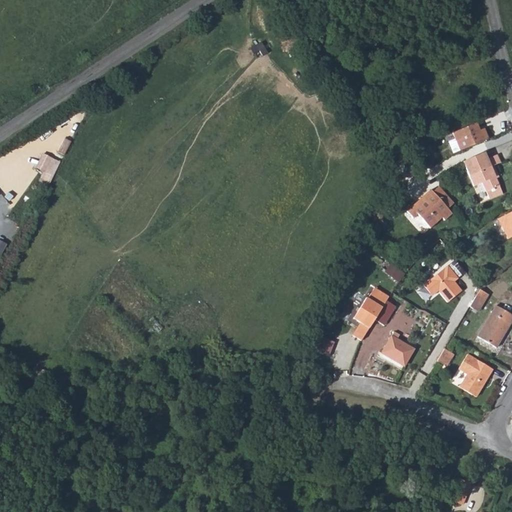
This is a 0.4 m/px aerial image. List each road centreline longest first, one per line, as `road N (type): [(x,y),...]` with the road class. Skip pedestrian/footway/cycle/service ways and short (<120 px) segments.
road 1 (track): [(351,389),(187,414),(41,389)]
road 2 (tertiary): [(0,136),(202,0)]
road 3 (residential): [(486,441),(405,399),(351,389)]
